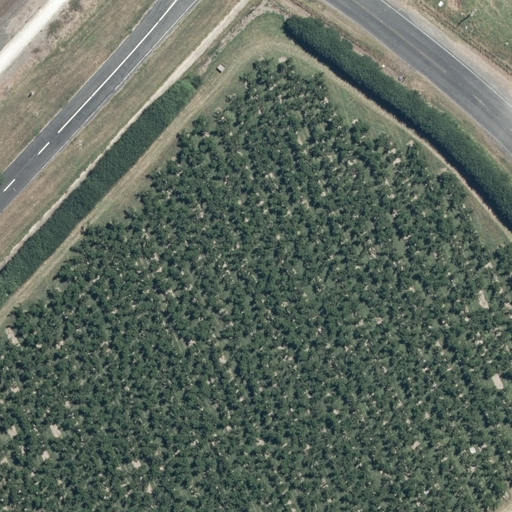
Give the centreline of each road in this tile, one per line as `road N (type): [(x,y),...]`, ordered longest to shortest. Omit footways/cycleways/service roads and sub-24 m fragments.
road 1 (unclassified): [(0,184),(169,0)]
road 2 (unclassified): [(511,124),(418,41),(354,0)]
